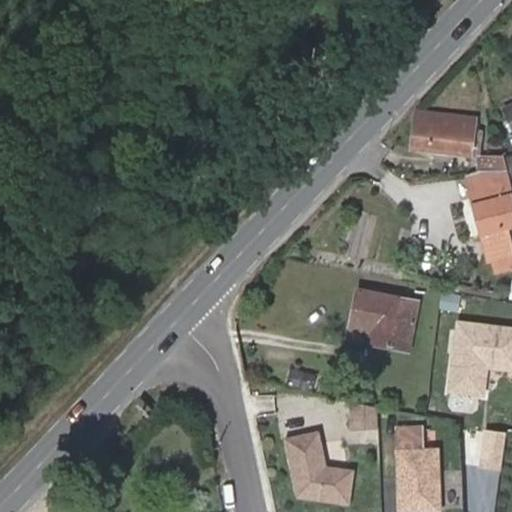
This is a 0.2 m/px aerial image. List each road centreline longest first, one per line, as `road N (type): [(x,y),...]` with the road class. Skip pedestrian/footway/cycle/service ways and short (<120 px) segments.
road 1 (secondary): [(179,319),(483,0)]
road 2 (secondary): [(0,510),(179,319)]
road 3 (residential): [(179,319),(225,372),(252,511)]
